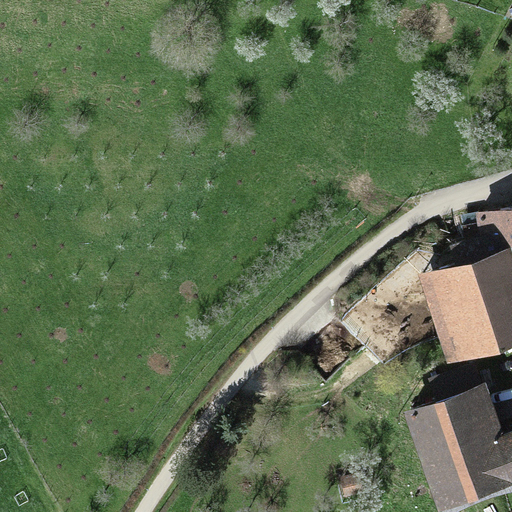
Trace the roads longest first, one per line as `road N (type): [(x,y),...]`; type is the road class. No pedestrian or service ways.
road 1 (unclassified): [(511,189),(412,226),(314,301),(242,380),(147,511)]
road 2 (track): [(242,380),(262,398),(327,391),(418,314)]
